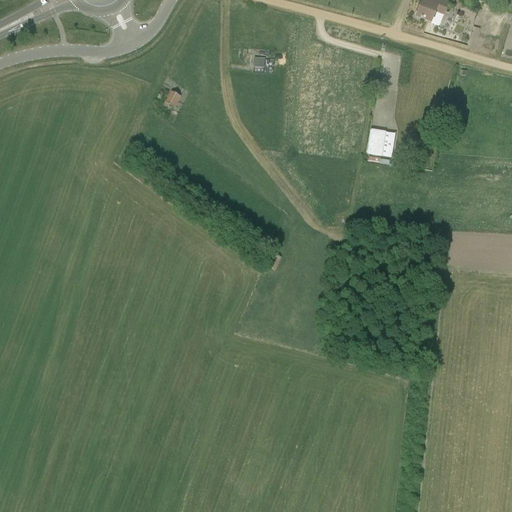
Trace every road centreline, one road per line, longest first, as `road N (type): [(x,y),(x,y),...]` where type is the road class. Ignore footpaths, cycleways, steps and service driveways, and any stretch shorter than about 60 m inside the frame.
road 1 (track): [(263,0),(511,68)]
road 2 (tertiary): [(0,65),(134,42)]
